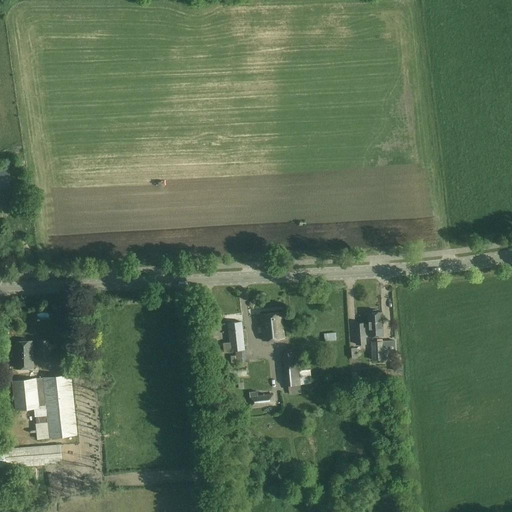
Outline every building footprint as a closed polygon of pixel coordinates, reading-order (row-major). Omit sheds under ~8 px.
[(0,165),(0,189),(11,189),(9,165),(0,165)] [(382,328),(381,312),(376,313),(375,310),(370,311),(370,313),(368,313),(369,325),(364,325),(364,323),(356,324),(357,345),(365,344),(365,334),(370,334),(370,336),(379,336),(378,328),(382,328)] [(282,313),(261,315),(263,340),(284,338),(282,313)] [(242,322),(228,323),(231,351),(245,350),(242,322)] [(39,346),(33,346),(33,341),(15,342),(16,369),(34,369),(33,353),(37,353),(37,360),(44,359),(44,357),(50,356),(49,340),(39,341),(39,346)] [(371,342),(372,360),(385,360),(384,341),(371,342)] [(298,351),(283,353),(286,386),(301,384),(298,351)] [(70,375),(44,378),(50,437),(76,435),(70,375)] [(36,378),(13,381),(16,410),(39,407),(36,378)] [(250,397),(251,407),(274,405),(273,395),(250,397)] [(0,467),(62,462),(60,446),(0,450),(0,467)]
